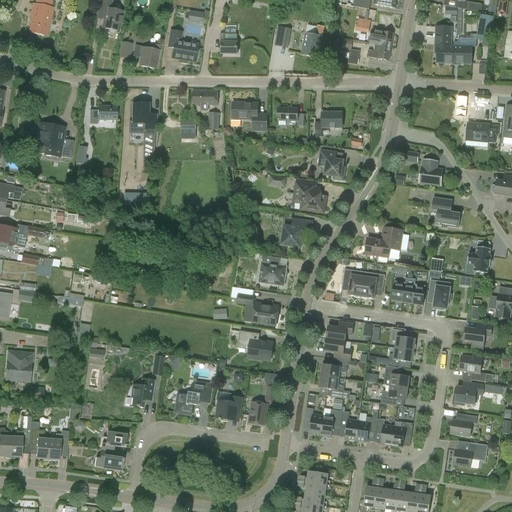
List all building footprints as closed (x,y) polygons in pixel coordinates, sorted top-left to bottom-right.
[(36,0),(35,5),(33,4),(31,13),(33,13),(29,33),(46,37),(50,18),(52,18),(54,8),(51,8),(52,0),(36,0)] [(100,0),(97,19),(104,21),(103,29),(109,30),(110,32),(114,33),(116,31),(118,32),(122,12),(111,10),(113,1),(109,0),(100,0)] [(354,0),(354,7),(369,10),(371,0),(370,0),(354,0)] [(395,8),(396,0),(375,0),(375,5),(395,8)] [(457,8),(469,10),(481,13),(483,5),(463,1),(463,0),(452,0),(458,1),(457,8)] [(445,8),(445,15),(449,16),(449,25),(457,25),(457,35),(461,35),(462,10),(445,8)] [(187,22),(202,25),(203,13),(189,11),(187,22)] [(494,17),(481,15),(476,39),(489,41),(494,17)] [(358,19),(356,31),(369,34),(370,26),(369,26),(370,21),(358,19)] [(317,26),(316,30),(298,27),(295,45),(303,46),(302,55),(319,59),(324,27),(317,26)] [(471,64),(472,47),(451,46),(452,28),(436,27),(436,50),(437,50),(437,63),(471,64)] [(371,37),(377,38),(376,45),(391,48),(394,34),(372,30),(371,37)] [(172,58),(188,61),(196,62),(196,58),(198,58),(199,51),(198,51),(198,46),(189,45),(179,43),(181,33),(172,31),(169,48),(173,48),(172,58)] [(282,48),(288,49),(291,33),(285,31),(282,48)] [(220,42),(221,42),(221,55),(237,55),(237,34),(220,34),(220,42)] [(331,51),(339,53),(341,41),(333,40),(331,51)] [(118,57),(130,60),(133,44),(121,42),(118,57)] [(367,57),(373,58),(389,61),(391,48),(376,45),(374,52),(368,51),(367,57)] [(133,57),(141,58),(139,66),(157,69),(160,52),(135,47),(133,57)] [(360,52),(350,50),(348,64),(358,66),(360,52)] [(218,92),(193,91),(193,105),(217,105),(218,92)] [(458,96),(456,117),(466,117),(468,97),(458,96)] [(268,114),(258,114),(258,104),(233,103),(232,119),(252,120),(252,132),(268,133),(268,114)] [(157,114),(148,114),(149,104),(133,104),(132,124),(129,124),(129,133),(157,134),(157,114)] [(98,125),(98,120),(117,121),(117,107),(98,107),(98,111),(90,111),(89,125),(98,125)] [(304,115),(298,114),(298,109),(278,109),(278,121),(297,121),(297,127),(304,127),(304,115)] [(208,130),(219,131),(219,113),(208,113),(208,130)] [(323,137),(323,129),(342,129),(342,113),(322,113),(322,123),(315,123),(315,137),(323,137)] [(197,120),(182,120),(182,130),(197,130),(197,120)] [(68,152),(61,150),(65,128),(39,123),(34,153),(44,154),(44,155),(61,158),(61,157),(67,158),(68,152)] [(466,141),(488,143),(495,144),(496,137),(489,136),(490,125),(468,123),(466,141)] [(351,146),(361,148),(363,140),(353,138),(351,146)] [(79,147),(76,164),(86,166),(87,159),(85,159),(87,148),(79,147)] [(146,147),(144,169),(154,170),(155,148),(146,147)] [(343,181),(345,168),(343,168),(344,161),(335,160),(336,153),(321,151),(318,165),(325,166),(324,176),(333,177),(333,179),(343,181)] [(417,162),(418,154),(404,152),(403,160),(417,162)] [(436,172),(438,162),(424,160),(423,167),(422,167),(420,183),(441,186),(442,173),(436,172)] [(269,186),(285,188),(286,178),(270,176),(269,186)] [(396,176),(394,184),(404,186),(405,177),(396,176)] [(511,182),(497,181),(495,194),(511,196),(511,182)] [(0,183),(0,199),(6,201),(7,198),(12,199),(15,186),(0,183)] [(317,212),(324,206),(325,197),(319,196),(320,187),(297,184),(294,202),(302,203),(301,209),(317,212)] [(460,214),(451,213),(453,200),(433,198),(431,211),(438,212),(436,225),(458,229),(460,214)] [(6,204),(6,201),(0,199),(0,216),(9,218),(11,205),(6,204)] [(311,230),(312,222),(292,219),(291,227),(283,226),(281,246),(301,249),(303,229),(311,230)] [(0,226),(0,242),(14,246),(17,230),(0,226)] [(28,226),(26,236),(43,239),(45,230),(28,226)] [(364,247),(365,252),(365,255),(388,258),(390,250),(400,251),(403,231),(383,228),(381,241),(367,239),(366,246),(364,247)] [(469,253),(468,263),(467,264),(474,265),(473,272),(474,272),(487,274),(488,267),(490,268),(491,257),(490,256),(491,250),(489,249),(490,243),(478,241),(477,248),(476,248),(475,254),(469,253)] [(37,266),(39,257),(22,254),(21,263),(37,266)] [(287,272),(285,272),(286,267),(279,266),(280,259),(274,258),(273,265),(261,263),(259,283),(283,286),(285,277),(286,277),(287,275),(287,274),(287,272)] [(434,258),(432,270),(443,272),(444,259),(434,258)] [(141,270),(125,265),(122,277),(138,281),(141,270)] [(348,295),(361,297),(364,277),(356,276),(357,272),(344,270),(343,282),(350,283),(348,295)] [(88,284),(89,275),(75,273),(74,283),(88,284)] [(372,279),(364,277),(361,297),(374,299),(376,287),(383,288),(385,276),(373,274),(372,279)] [(462,277),(460,284),(471,286),(471,283),(465,282),(466,278),(462,277)] [(450,283),(430,281),(429,293),(435,294),(433,307),(435,308),(435,309),(444,311),(444,309),(446,309),(447,303),(450,303),(451,295),(449,294),(450,283)] [(391,302),(400,303),(402,303),(405,283),(394,282),(391,302)] [(402,303),(412,305),(415,285),(415,287),(405,286),(405,283),(402,303)] [(415,285),(412,305),(423,306),(426,286),(415,285)] [(511,289),(500,288),(499,294),(498,298),(490,297),(488,309),(496,310),(495,318),(511,320),(511,313),(511,312),(511,289)] [(19,291),(18,300),(38,303),(39,294),(19,291)] [(0,318),(8,319),(12,295),(0,292),(0,318)] [(70,292),(69,297),(82,301),(84,296),(70,292)] [(253,307),(255,296),(238,294),(236,304),(253,307)] [(59,297),(58,304),(81,307),(82,301),(59,297)] [(255,304),(252,323),(275,326),(278,307),(255,304)] [(472,306),(472,319),(480,319),(480,307),(472,306)] [(214,319),(228,318),(228,309),(214,309),(214,319)] [(345,342),(346,335),(352,336),(354,324),(339,321),(338,328),(328,327),(326,339),(345,342)] [(366,324),(364,335),(373,337),(372,341),(379,342),(381,327),(366,324)] [(465,328),(464,341),(472,342),(471,348),(483,350),(485,336),(491,337),(492,326),(476,324),(475,330),(465,328)] [(392,341),(396,342),(395,349),(413,351),(415,340),(413,340),(413,335),(413,334),(412,333),(411,332),(410,332),(404,331),(404,332),(393,330),(392,341)] [(273,354),(272,352),(273,343),(256,341),(257,334),(239,331),(237,344),(249,346),(247,359),(259,360),(259,359),(270,361),(271,359),(273,359),(273,354)] [(324,351),(334,353),(333,359),(348,362),(351,362),(353,350),(344,348),(345,342),(326,339),(324,351)] [(90,349),(88,357),(103,359),(104,351),(90,349)] [(395,349),(394,355),(390,354),(388,365),(403,368),(404,362),(411,363),(413,351),(395,349)] [(8,351),(7,362),(5,380),(29,382),(31,363),(31,354),(21,353),(21,354),(16,354),(17,352),(8,351)] [(164,355),(155,353),(152,376),(162,377),(164,358),(164,355)] [(494,375),(480,373),(482,359),(461,356),(459,371),(473,373),(472,381),(492,384),(494,375)] [(48,359),(47,367),(56,368),(57,360),(51,359),(48,359)] [(340,379),(341,373),(346,373),(348,362),(333,359),(332,367),(322,365),(321,377),(340,379)] [(383,385),(390,386),(408,389),(409,378),(400,377),(402,369),(386,366),(383,385)] [(344,387),(339,386),(340,379),(321,377),(319,388),(329,390),(328,397),(354,400),(355,396),(350,395),(351,392),(344,391),(344,387)] [(142,379),(140,387),(132,385),(130,398),(129,406),(143,408),(144,401),(152,402),(156,381),(142,379)] [(193,381),(192,393),(188,393),(188,397),(180,396),(179,403),(177,402),(175,413),(191,415),(193,405),(199,406),(199,402),(211,404),(214,384),(193,381)] [(463,382),(462,388),(459,387),(458,392),(454,391),(454,396),(455,397),(454,405),(464,406),(464,404),(474,406),(474,403),(477,403),(478,396),(483,397),(484,394),(485,385),(463,382)] [(485,385),(484,394),(506,397),(507,388),(485,385)] [(390,386),(389,392),(382,391),(380,404),(403,408),(405,400),(406,400),(408,389),(390,386)] [(25,399),(43,400),(44,388),(26,387),(25,399)] [(265,402),(275,404),(277,388),(267,387),(265,402)] [(217,401),(218,401),(216,419),(238,422),(242,398),(231,397),(231,394),(218,392),(217,401)] [(334,398),(333,410),(342,411),(343,400),(334,398)] [(252,403),(249,424),(264,426),(267,405),(252,403)] [(303,432),(309,433),(309,434),(320,436),(323,416),(313,415),(313,410),(306,409),(303,432)] [(331,438),(333,428),(340,429),(342,412),(331,410),(330,417),(323,416),(320,436),(331,438)] [(359,422),(348,420),(350,413),(342,412),(340,429),(346,430),(345,440),(356,441),(359,422)] [(367,443),(368,432),(376,433),(378,419),(379,412),(374,412),(373,418),(366,417),(366,423),(359,422),(356,441),(367,443)] [(456,414),(455,421),(452,421),(450,434),(470,437),(472,424),(476,424),(477,417),(456,414)] [(40,422),(32,421),(32,416),(25,416),(25,428),(40,429),(40,422)] [(394,427),(384,425),(385,420),(378,419),(376,433),(382,434),(380,445),(391,447),(394,427)] [(503,433),(511,434),(511,423),(504,422),(503,433)] [(402,448),(403,446),(410,447),(413,424),(402,423),(401,428),(394,427),(391,447),(402,448)] [(0,457),(10,458),(11,438),(11,434),(5,431),(5,429),(0,428),(0,457)] [(17,438),(11,438),(10,458),(21,458),(21,454),(29,455),(30,430),(22,429),(22,432),(17,431),(17,438)] [(29,455),(36,455),(36,459),(47,460),(49,440),(43,440),(44,431),(30,430),(29,455)] [(56,434),(55,441),(49,440),(47,460),(59,461),(59,457),(67,457),(69,432),(61,431),(61,435),(56,434)] [(113,452),(114,446),(125,448),(127,436),(107,433),(106,438),(103,438),(101,450),(113,452)] [(451,440),(449,446),(456,449),(458,443),(451,440)] [(470,443),(469,452),(456,450),(453,465),(470,468),(471,460),(486,462),(488,446),(470,443)] [(113,458),(113,452),(101,450),(100,459),(96,458),(94,467),(102,468),(102,469),(121,472),(123,460),(113,458)] [(308,472),(307,482),(327,485),(328,475),(308,472)] [(307,482),(305,493),(325,496),(327,485),(307,482)] [(363,507),(374,508),(377,489),(366,487),(363,507)] [(374,508),(385,510),(388,490),(377,489),(374,508)] [(385,510),(396,511),(399,492),(388,490),(385,510)] [(396,511),(398,511),(406,511),(410,493),(399,492),(396,511)] [(305,493),(304,504),(323,507),(325,496),(305,493)] [(406,511),(417,511),(420,495),(410,493),(406,511)] [(428,511),(431,497),(420,495),(417,511),(428,511)]
